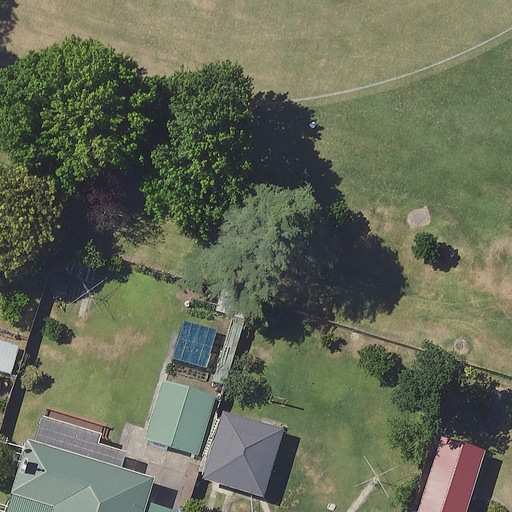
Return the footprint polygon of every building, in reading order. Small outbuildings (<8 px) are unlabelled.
[(213,335),(183,326),(173,360),(203,369),(213,335)] [(18,345),(0,339),(0,371),(10,375),(18,345)] [(211,390),(163,375),(144,439),(192,454),(211,390)] [(279,430),(213,410),(193,477),(259,497),(279,430)] [(461,511),(482,445),(437,431),(412,511),(461,511)] [(172,511),(179,488),(11,439),(0,477),(0,511),(172,511)]
